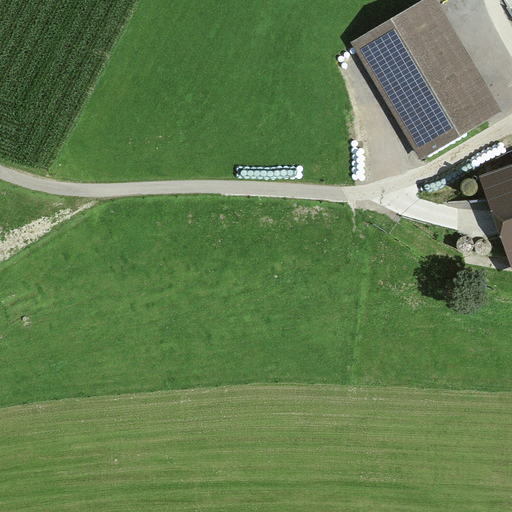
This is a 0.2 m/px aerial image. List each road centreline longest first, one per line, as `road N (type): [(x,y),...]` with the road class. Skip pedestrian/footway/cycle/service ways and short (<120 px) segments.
road 1 (track): [(0,172),(120,196),(357,198),(401,192),(511,137)]
road 2 (track): [(120,196),(0,272)]
